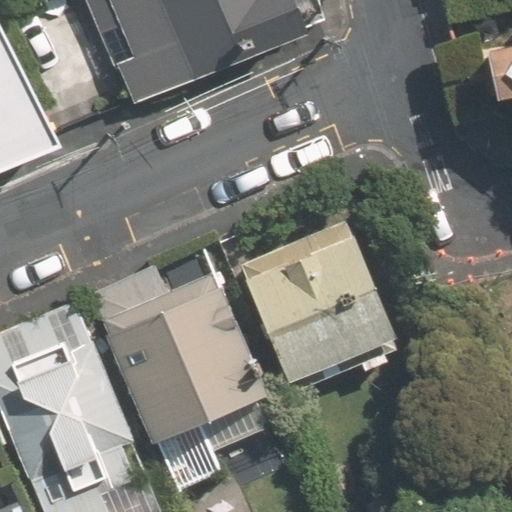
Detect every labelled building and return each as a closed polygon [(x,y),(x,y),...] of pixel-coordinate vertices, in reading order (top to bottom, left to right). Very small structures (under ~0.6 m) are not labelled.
[(265,0),(105,0),(143,89),(279,32),(265,0)] [(0,145),(37,127),(0,52),(0,145)] [(351,220),(242,270),(293,381),(402,331),(351,220)] [(157,264),(93,296),(176,494),(232,471),(224,453),(274,433),(260,401),(279,393),(220,252),(162,277),(157,264)] [(77,298),(0,333),(0,418),(43,511),(161,511),(129,442),(142,437),(77,298)] [(511,330),(472,342),(511,470),(511,330)]
